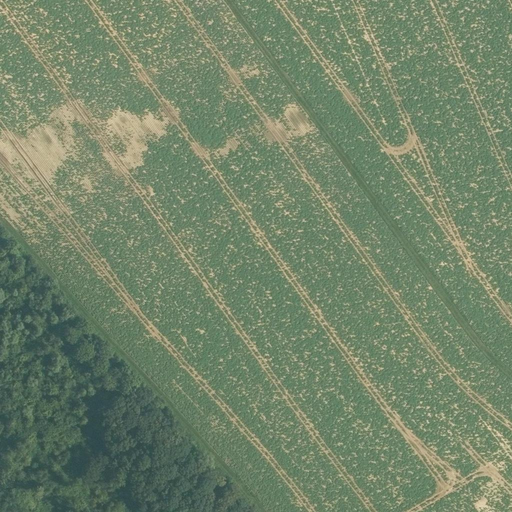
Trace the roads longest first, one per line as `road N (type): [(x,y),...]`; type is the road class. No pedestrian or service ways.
road 1 (track): [(231,0),(511,377)]
road 2 (track): [(90,316),(270,511)]
road 3 (track): [(90,316),(0,215)]
